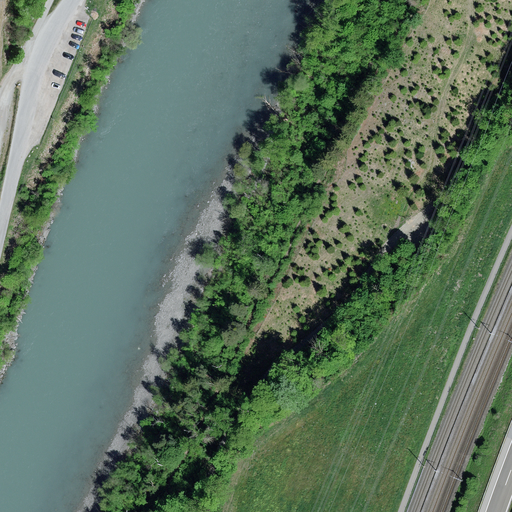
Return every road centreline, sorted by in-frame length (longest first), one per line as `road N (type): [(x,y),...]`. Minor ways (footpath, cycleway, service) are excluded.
road 1 (track): [(208,511),(221,441),(266,370),(350,302),(396,229),(450,190),(472,125),(511,68)]
road 2 (track): [(402,511),(511,231)]
road 3 (track): [(0,115),(16,70),(41,56),(50,0)]
